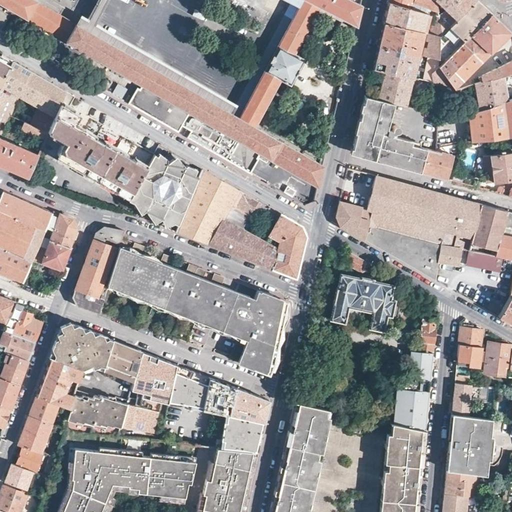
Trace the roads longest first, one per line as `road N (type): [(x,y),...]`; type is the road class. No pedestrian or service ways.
road 1 (residential): [(0,43),(321,225)]
road 2 (residential): [(57,307),(281,389)]
road 3 (residential): [(372,0),(321,225)]
road 4 (residential): [(302,297),(91,211)]
road 5 (residential): [(430,511),(449,301)]
road 6 (residential): [(57,307),(0,472)]
road 7 (residential): [(449,301),(321,225)]
road 8 (residential): [(281,389),(256,511)]
